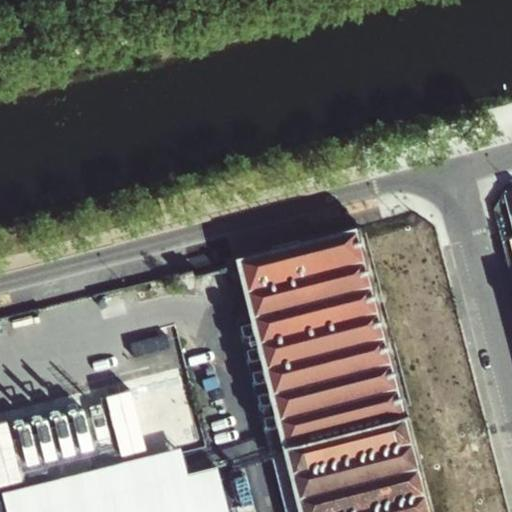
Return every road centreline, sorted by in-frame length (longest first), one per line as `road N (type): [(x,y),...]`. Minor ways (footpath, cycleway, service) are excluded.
road 1 (residential): [(0,274),(449,158)]
road 2 (residential): [(511,396),(449,158)]
